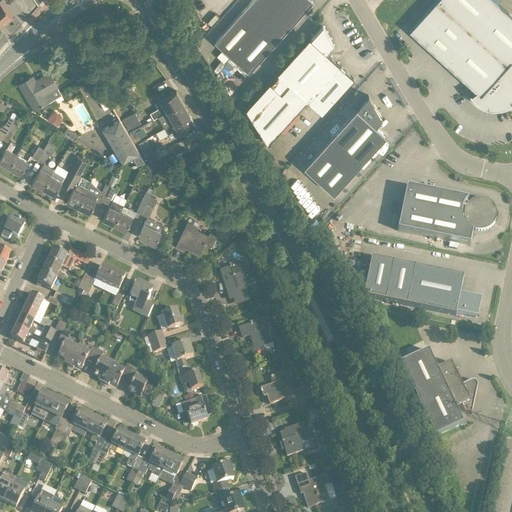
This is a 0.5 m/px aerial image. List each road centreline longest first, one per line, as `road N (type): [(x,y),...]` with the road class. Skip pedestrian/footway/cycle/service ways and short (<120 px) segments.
road 1 (residential): [(245,431),(197,294),(46,215)]
road 2 (tertiary): [(289,257),(137,0)]
road 3 (tertiary): [(415,511),(335,334),(289,257)]
road 4 (tertiary): [(289,257),(393,511)]
road 5 (residential): [(245,431),(212,445),(180,444),(0,352)]
road 6 (unclassified): [(511,176),(452,158),(356,0)]
